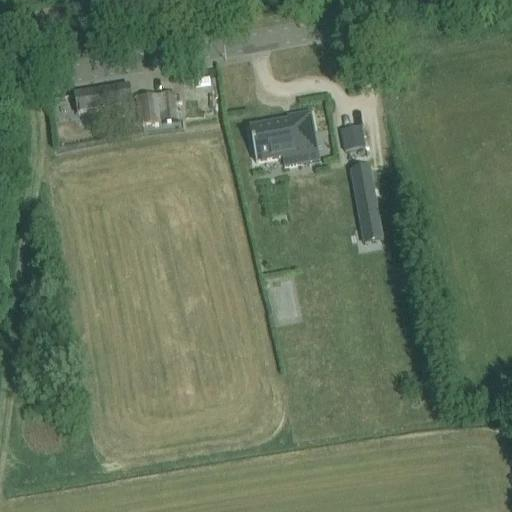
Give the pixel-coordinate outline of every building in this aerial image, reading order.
[(133,117),(128,88),(75,97),(78,117),(112,111),(114,121),(133,117)] [(137,100),(140,128),(160,126),(178,125),(175,96),(137,100)] [(319,164),(311,115),(288,119),(288,123),(249,130),(256,165),(283,160),(284,170),(319,164)] [(361,132),(342,135),(345,154),(364,151),(361,132)] [(66,155),(78,153),(76,136),(63,137),(66,155)] [(369,172),(351,175),(360,229),(379,226),(369,172)]
